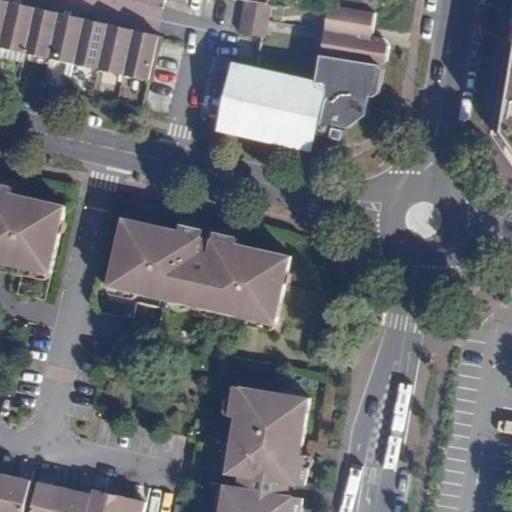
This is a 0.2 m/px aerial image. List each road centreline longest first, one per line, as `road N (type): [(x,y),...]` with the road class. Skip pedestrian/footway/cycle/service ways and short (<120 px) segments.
road 1 (tertiary): [(0,123),(327,199)]
road 2 (tertiary): [(403,339),(367,411),(348,511)]
road 3 (tertiary): [(384,511),(404,391),(403,339)]
road 4 (tertiary): [(455,0),(434,134)]
